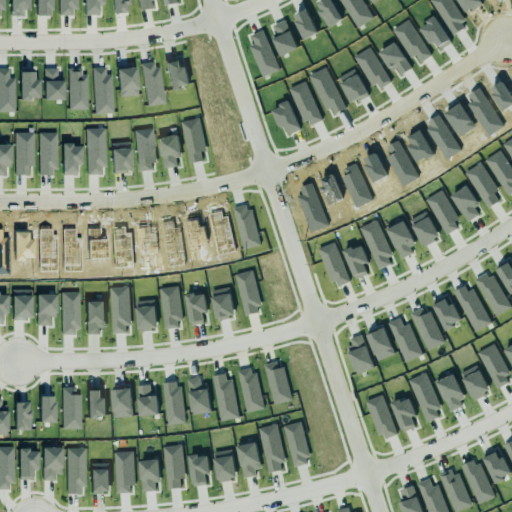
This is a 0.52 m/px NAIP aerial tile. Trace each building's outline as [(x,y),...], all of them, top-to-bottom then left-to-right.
[(189,86),(185,66),(180,67),(178,60),(164,63),(170,90),(189,86)] [(163,103),(157,62),(141,64),(147,105),(163,103)] [(112,114),(110,75),(104,76),(103,68),(92,68),(94,114),(112,114)] [(117,70),(118,96),(136,95),(135,69),(117,70)] [(31,72),(18,73),(19,98),(37,98),(36,80),(31,80),(31,72)] [(87,72),(68,72),(67,110),(86,110),(87,72)] [(202,161),(200,152),(206,151),(199,118),(180,122),(189,163),(202,161)] [(105,167),(103,128),(85,129),(86,175),(99,174),(98,168),(105,167)] [(138,171),(156,169),(150,128),(132,131),(138,171)] [(32,132),(14,133),(14,175),(27,175),(27,166),(33,166),(32,132)] [(55,133),(37,133),(38,175),(56,175),(55,133)] [(175,158),(180,157),(178,135),(159,137),(162,168),(176,166),(175,158)] [(511,137),(502,144),(511,160),(511,137)] [(130,172),(129,142),(110,143),(111,172),(130,172)] [(61,175),(75,175),(75,165),(80,165),(80,146),(71,146),(70,143),(61,143),(61,175)] [(9,145),(0,144),(0,175),(3,175),(3,167),(10,167),(9,145)] [(505,196),(511,192),(511,170),(501,150),(486,158),(505,196)] [(493,192),(497,190),(480,162),(464,172),(487,208),(498,201),(493,192)] [(451,194),(465,222),(481,214),(467,186),(451,194)] [(459,228),(443,190),(427,197),(443,235),(459,228)] [(252,205),(235,207),(240,249),(257,247),(252,205)] [(422,246),(439,238),(426,211),(409,219),(422,246)] [(359,227),(377,270),(390,264),(387,257),(392,255),(376,220),(359,227)] [(416,251),(402,221),(386,229),(400,258),(416,251)] [(349,282),(334,242),(318,248),(333,288),(349,282)] [(368,274),(364,264),(368,262),(361,244),(343,251),(354,279),(368,274)] [(511,290),(511,261),(496,269),(508,293),(511,290)] [(260,312),(253,270),(236,273),(243,315),(260,312)] [(476,279),(492,316),(509,309),(493,272),(476,279)] [(177,286),(160,288),(163,329),(181,328),(177,286)] [(467,292),(464,286),(453,291),(473,332),(490,324),(473,289),(467,292)] [(110,287),(111,334),(125,333),(125,325),(129,325),(128,287),(110,287)] [(210,291),(216,320),(235,316),(229,287),(210,291)] [(30,319),(30,290),(10,290),(11,319),(30,319)] [(61,335),(78,335),(77,292),(60,292),(61,335)] [(203,323),(203,313),(206,313),(205,293),(186,294),(188,324),(203,323)] [(55,317),(54,295),(35,295),(36,326),(49,325),(49,317),(55,317)] [(444,330),(460,322),(448,297),(432,305),(444,330)] [(136,301),(137,330),(156,330),(155,300),(136,301)] [(85,335),(98,334),(98,328),(105,328),(104,301),(85,301),(85,335)] [(409,313),(427,351),(443,343),(426,305),(409,313)] [(410,324),(403,326),(400,318),(389,322),(403,362),(421,356),(410,324)] [(377,361),(395,354),(385,328),(367,334),(377,361)] [(373,367),(361,334),(345,340),(357,373),(373,367)] [(496,389),(511,380),(492,344),(477,352),(496,389)] [(511,365),(503,350),(511,344),(511,365)] [(263,364),(273,405),(290,400),(281,360),(263,364)] [(489,391),(477,365),(460,373),(472,400),(489,391)] [(236,371),(247,413),(264,409),(253,367),(236,371)] [(408,380),(426,422),(442,415),(424,373),(408,380)] [(231,379),(226,380),(225,374),(212,376),(220,421),(239,417),(231,379)] [(465,405),(454,374),(437,380),(448,411),(465,405)] [(208,413),(205,377),(188,379),(190,414),(208,413)] [(184,423),(180,381),(163,383),(167,425),(184,423)] [(137,385),(139,416),(158,415),(157,394),(150,394),(150,385),(137,385)] [(78,387),(60,388),(61,429),(79,429),(78,387)] [(111,389),(112,418),(132,417),(131,389),(111,389)] [(106,417),(105,397),(100,398),(100,390),(86,390),(86,418),(106,417)] [(395,433),(383,395),(365,400),(378,439),(395,433)] [(38,422),(53,422),(53,396),(38,396),(38,422)] [(391,403),(402,432),(415,427),(411,417),(416,415),(409,396),(391,403)] [(13,431),(29,430),(29,403),(13,403),(13,431)] [(293,467),(310,463),(300,422),(283,426),(293,467)] [(281,470),(279,463),(285,462),(277,424),(258,428),(267,473),(281,470)] [(260,475),(256,443),(238,445),(242,478),(260,475)] [(165,489),(180,488),(179,479),(184,478),(182,446),(163,446),(165,489)] [(11,447),(0,447),(0,489),(12,489),(11,447)] [(61,474),(60,448),(41,448),(41,480),(54,480),(54,474),(61,474)] [(84,448),(65,448),(66,494),(79,494),(78,487),(84,487),(84,448)] [(37,470),(36,449),(16,449),(17,480),(33,480),(32,470),(37,470)] [(217,481),(235,479),(233,450),(214,452),(217,481)] [(132,451),(114,452),(116,493),(133,492),(132,451)] [(510,475),(499,451),(483,458),(493,482),(510,475)] [(208,454),(189,456),(192,486),(206,485),(205,474),(210,474),(208,454)] [(461,465),(477,504),(493,497),(477,458),(461,465)] [(154,482),(160,482),(159,460),(140,460),(141,491),(155,491),(154,482)] [(109,493),(109,463),(90,463),(90,493),(109,493)] [(453,475),(451,469),(438,474),(454,511),(455,511),(472,505),(458,473),(453,475)] [(448,511),(437,485),(432,487),(429,478),(416,483),(427,511),(448,511)] [(398,490),(402,511),(420,511),(415,486),(398,490)]
